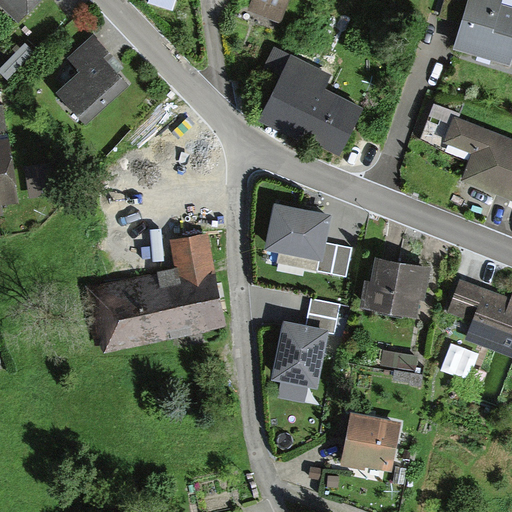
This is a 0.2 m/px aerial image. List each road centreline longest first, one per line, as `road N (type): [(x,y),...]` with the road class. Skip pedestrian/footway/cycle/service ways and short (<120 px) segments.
road 1 (residential): [(243,139),(233,165),(234,316),(249,437),(276,511)]
road 2 (residential): [(243,139),(511,252)]
road 3 (residential): [(111,0),(200,94)]
